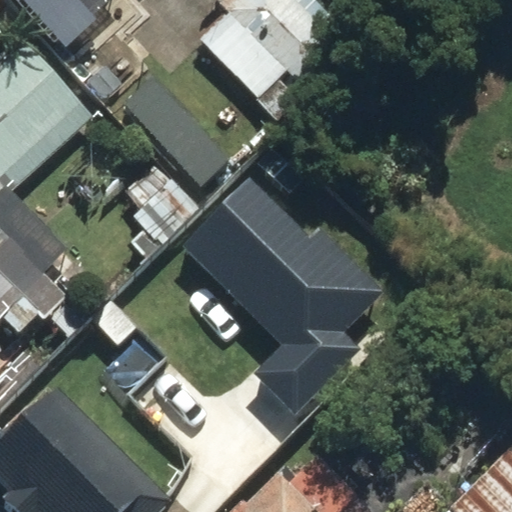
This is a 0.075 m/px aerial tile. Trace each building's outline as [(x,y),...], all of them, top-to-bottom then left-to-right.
[(0,0),(0,12),(6,19),(25,0),(0,0)] [(64,0),(33,0),(8,21),(62,87),(106,50),(64,0)] [(277,0),(205,0),(199,6),(216,22),(187,52),(250,112),(319,39),(277,0)] [(0,65),(0,207),(89,122),(18,48),(0,65)] [(246,175),(177,243),(279,345),(251,373),(294,417),(362,350),(345,333),(384,295),(316,226),(306,236),(246,175)] [(0,328),(17,312),(0,295),(0,328)] [(0,453),(23,477),(0,499),(0,511),(154,511),(161,505),(50,394),(0,443),(0,453)] [(511,511),(511,462),(503,453),(443,511),(511,511)] [(351,511),(300,458),(242,511),(351,511)]
